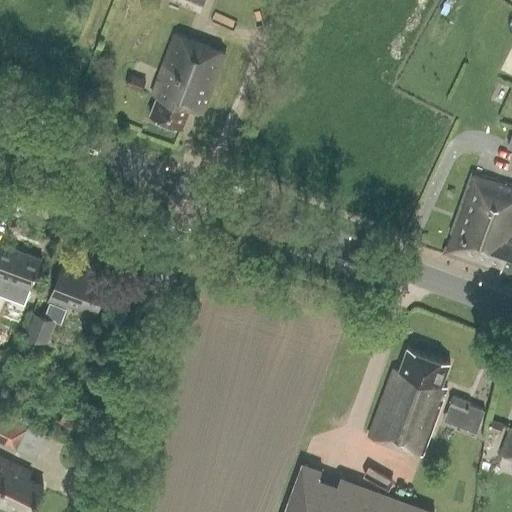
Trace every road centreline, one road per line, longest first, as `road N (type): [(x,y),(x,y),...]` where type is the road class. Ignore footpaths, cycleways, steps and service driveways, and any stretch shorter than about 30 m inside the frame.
road 1 (secondary): [(511,312),(197,188)]
road 2 (track): [(168,260),(104,511)]
road 3 (secondary): [(197,188),(0,115)]
road 4 (track): [(282,0),(197,188)]
road 5 (unclassified): [(0,196),(168,260)]
